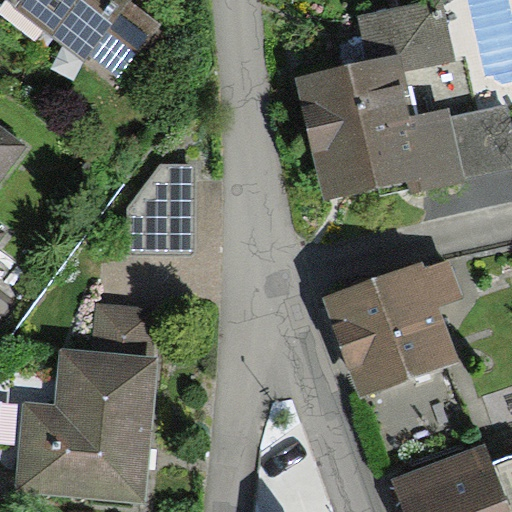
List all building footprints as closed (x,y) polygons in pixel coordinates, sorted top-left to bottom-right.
[(0,0),(0,13),(112,90),(149,36),(118,15),(127,0),(0,0)] [(438,9),(354,28),(367,87),(301,101),(325,211),(509,171),(496,116),(402,136),(390,85),(452,72),(438,9)] [(0,176),(19,154),(0,138),(0,176)] [(121,220),(125,260),(191,259),(189,175),(158,174),(121,220)] [(444,275),(338,307),(367,400),(454,373),(437,319),(455,313),(444,275)] [(25,418),(20,499),(141,506),(149,376),(134,375),(138,319),(91,316),(88,371),(55,369),(52,420),(25,418)] [(499,511),(482,464),(400,492),(407,511),(499,511)]
